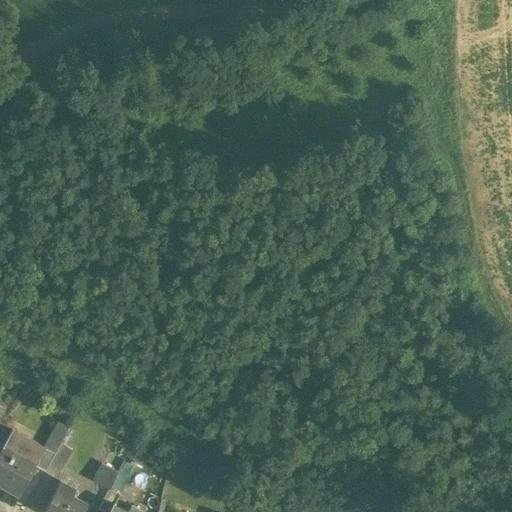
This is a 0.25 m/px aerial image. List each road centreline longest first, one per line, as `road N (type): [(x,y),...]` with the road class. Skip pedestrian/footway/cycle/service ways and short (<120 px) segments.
road 1 (track): [(451,168),(416,144),(382,137),(209,171),(182,165),(43,106),(10,61)]
road 2 (track): [(448,0),(449,161),(479,278),(511,322)]
road 3 (track): [(0,68),(94,22),(225,12),(260,0)]
